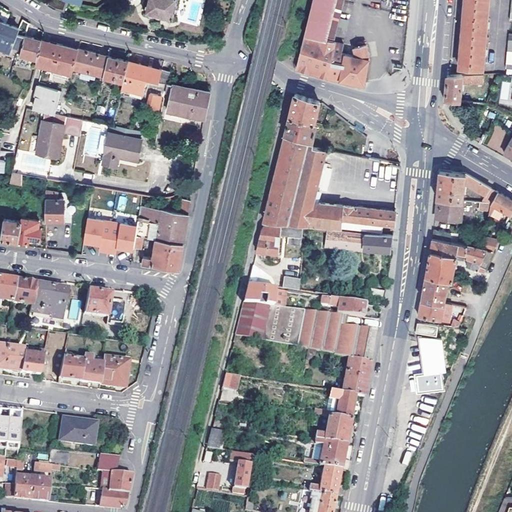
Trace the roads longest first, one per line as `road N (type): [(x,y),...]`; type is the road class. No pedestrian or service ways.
road 1 (secondary): [(361,511),(410,249),(421,129)]
road 2 (tertiary): [(9,0),(63,26),(228,64)]
road 3 (tertiary): [(228,64),(189,257),(176,286)]
road 4 (track): [(193,486),(239,301)]
road 5 (tertiary): [(176,286),(0,257)]
road 6 (residential): [(0,389),(147,411)]
road 7 (secondary): [(432,0),(421,129)]
road 8 (residential): [(176,286),(147,411)]
road 9 (residential): [(511,240),(465,356)]
